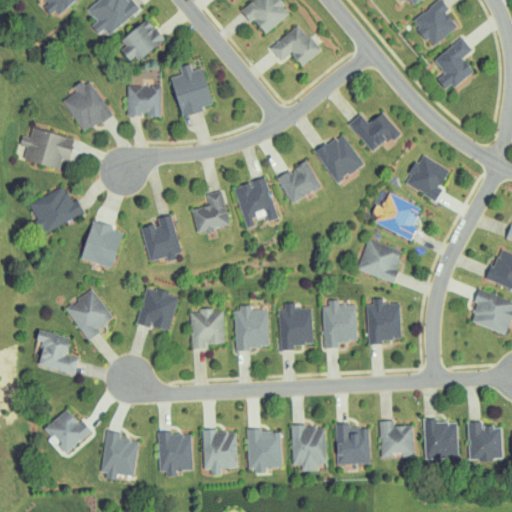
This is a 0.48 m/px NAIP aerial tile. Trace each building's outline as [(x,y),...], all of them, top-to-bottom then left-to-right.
[(74,0),(45,0),(48,3),(43,7),(51,17),(74,0)] [(97,0),(86,10),(95,21),(90,25),(97,33),(102,29),(108,35),(137,11),(128,0),(97,0)] [(252,19),(265,34),(289,13),(278,0),(252,0),(240,11),(249,22),(252,19)] [(457,26),(445,11),(448,8),(440,0),(436,0),(411,22),(433,47),(457,26)] [(135,60),(163,42),(148,19),(121,37),(135,60)] [(320,51),(298,24),(269,48),(279,61),(290,53),(301,66),(320,51)] [(473,72),(462,58),(472,50),(462,37),(433,60),(443,73),(436,79),(443,88),(449,84),(453,88),(473,72)] [(202,67),(191,70),(189,64),(178,67),(180,75),(170,77),(180,117),(203,111),(202,106),(211,104),(202,67)] [(87,79),(73,88),(75,91),(61,101),(83,133),(111,114),(87,79)] [(161,86),(126,86),(126,116),(160,116),(161,86)] [(374,154),(399,132),(381,111),(368,123),(359,114),(347,124),(374,154)] [(59,169),(61,159),(70,161),(75,139),(31,129),(29,137),(21,136),(18,145),(26,147),(23,161),(59,169)] [(336,183),(363,163),(341,133),(314,152),(336,183)] [(451,172),(422,154),(404,182),(432,200),(451,172)] [(295,169),(277,176),(288,202),(319,189),(307,160),(293,166),(295,169)] [(232,187),(244,222),(265,215),(267,222),(277,218),(264,177),(232,187)] [(42,232),(82,215),(76,200),(70,203),(63,187),(29,202),(42,232)] [(206,194),(209,205),(191,209),(196,233),(229,225),(221,190),(206,194)] [(422,209),(388,192),(380,207),(378,205),(370,221),(407,240),(422,209)] [(182,256),(170,214),(155,219),(156,223),(140,227),(149,262),(165,257),(166,260),(182,256)] [(80,259),(112,268),(121,233),(112,231),(113,227),(90,221),(80,259)] [(392,282),(403,251),(367,239),(357,270),(392,282)] [(511,253),(498,249),(487,281),(511,289),(511,253)] [(177,296),(145,287),(136,324),(168,332),(177,296)] [(113,320),(92,289),(65,308),(86,339),(113,320)] [(505,334),(509,321),(511,321),(511,300),(477,290),(473,302),(476,303),(470,324),(505,334)] [(399,303),(382,304),(382,301),(366,302),(367,343),(401,341),(399,303)] [(323,348),(338,348),(338,342),(357,341),(355,304),(338,305),(338,302),(322,303),(323,348)] [(277,306),(279,351),(294,350),(294,345),(312,344),(311,307),(294,308),(294,305),(277,306)] [(267,309),(250,310),(250,307),(234,308),(235,349),(268,348),(267,309)] [(224,344),(222,310),(189,311),(191,349),(205,349),(205,345),(224,344)] [(36,366),(73,376),(78,358),(66,354),(70,338),(39,330),(36,340),(43,342),(36,366)] [(43,427),(64,453),(91,430),(81,418),(78,421),(66,407),(43,427)] [(412,425),(393,425),(393,419),(379,420),(380,457),(392,456),(392,452),(402,451),(402,456),(413,455),(412,425)] [(423,420),(424,454),(457,454),(456,419),(423,420)] [(502,457),(501,425),(482,426),(481,420),(467,421),(468,459),(502,457)] [(370,463),(369,427),(350,427),(350,422),(335,423),(336,464),(370,463)] [(324,424),(291,425),(292,464),(301,464),(302,470),(318,470),(317,463),(326,462),(324,424)] [(246,429),(247,470),(265,470),(265,467),(281,466),(280,428),(246,429)] [(237,467),(236,429),(202,430),(203,472),(220,471),(220,467),(237,467)] [(138,439),(120,437),(120,431),(106,430),(101,477),(116,478),(116,473),(134,475),(138,439)] [(157,432),(158,474),(175,473),(175,470),(192,469),(191,431),(157,432)]
